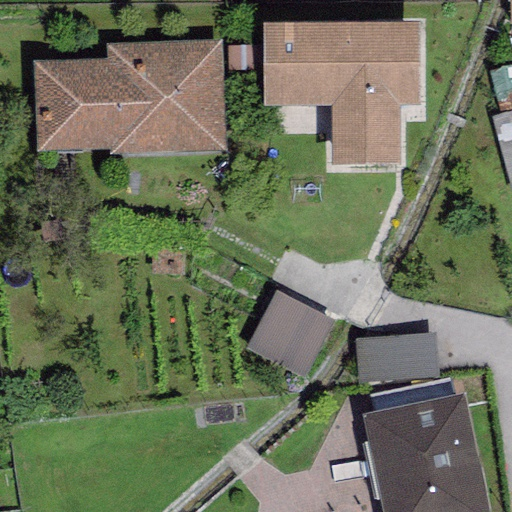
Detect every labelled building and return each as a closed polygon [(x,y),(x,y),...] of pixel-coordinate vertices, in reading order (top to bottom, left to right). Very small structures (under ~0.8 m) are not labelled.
[(419,24),(262,24),(263,107),(332,107),(332,164),(399,164),(399,106),(419,106),(419,24)] [(105,59),(32,62),(35,152),(108,149),(108,156),(225,152),(222,41),(105,45),(105,59)] [(511,111),(490,118),(511,196),(511,111)] [(333,322),(275,292),(245,348),(303,379),(333,322)] [(434,333),(354,340),(358,383),(438,376),(434,333)] [(489,511),(464,393),(361,414),(381,511),(489,511)]
